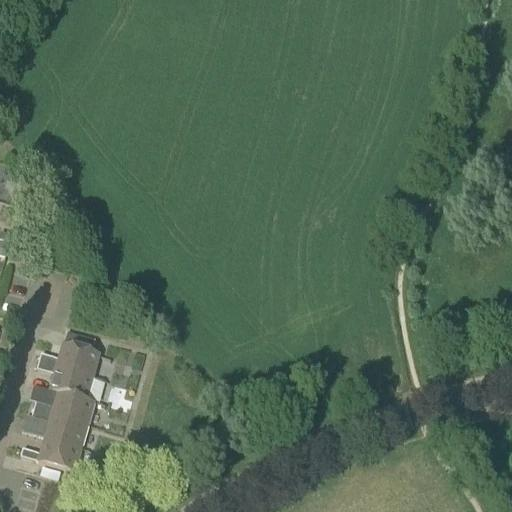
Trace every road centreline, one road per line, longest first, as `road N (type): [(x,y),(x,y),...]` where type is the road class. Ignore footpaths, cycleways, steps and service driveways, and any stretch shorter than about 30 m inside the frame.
road 1 (unclassified): [(213,511),(339,444),(511,386)]
road 2 (residential): [(29,320),(42,274),(70,281),(56,327)]
